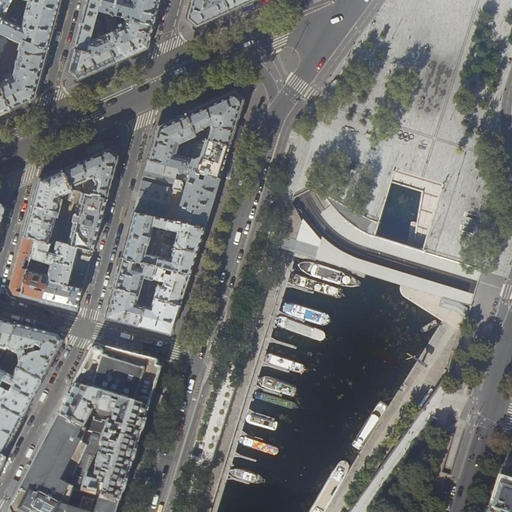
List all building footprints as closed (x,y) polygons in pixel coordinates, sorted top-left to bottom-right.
[(55,23),(60,0),(26,0),(28,0),(21,26),(2,18),(0,22),(0,33),(9,37),(20,43),(22,40),(38,47),(48,48),(55,23)] [(0,0),(0,17),(2,18),(10,0),(0,0)] [(80,26),(74,48),(86,52),(90,38),(93,28),(95,21),(96,15),(97,10),(100,0),(86,0),(87,1),(80,26)] [(158,8),(159,0),(100,0),(97,10),(101,11),(112,14),(115,15),(116,10),(122,12),(121,16),(125,18),(153,26),(158,8)] [(217,16),(227,12),(222,0),(190,0),(190,2),(186,18),(195,26),(217,16)] [(241,6),(252,1),(251,0),(222,0),(227,12),(238,7),(241,6)] [(255,7),(252,1),(241,6),(244,12),(255,7)] [(127,57),(147,48),(150,38),(153,26),(125,18),(122,27),(120,23),(117,25),(112,14),(101,11),(102,14),(110,32),(115,41),(112,42),(113,46),(109,48),(115,62),(127,57)] [(106,66),(115,62),(109,48),(113,46),(112,42),(115,41),(110,32),(100,37),(99,34),(94,36),(95,39),(94,39),(90,38),(86,52),(74,48),(71,60),(68,71),(77,79),(106,66)] [(13,108),(34,99),(39,83),(43,67),(48,48),(38,47),(22,40),(20,43),(17,50),(18,51),(12,74),(10,74),(3,76),(5,80),(0,82),(0,89),(9,110),(13,108)] [(0,114),(9,110),(0,89),(0,114)] [(207,103),(185,113),(193,134),(210,123),(211,125),(207,140),(228,147),(228,146),(233,132),(234,129),(243,99),(234,91),(207,103)] [(185,113),(170,120),(157,126),(152,146),(148,160),(185,169),(188,158),(195,136),(193,134),(185,113)] [(239,133),(233,132),(228,146),(235,148),(239,133)] [(227,150),(228,147),(207,140),(205,139),(199,157),(193,160),(188,158),(185,169),(205,174),(219,178),(220,174),(227,150)] [(85,158),(61,169),(70,189),(73,190),(84,193),(79,183),(92,177),(94,182),(91,194),(106,199),(118,156),(109,148),(105,149),(88,157),(85,158)] [(205,174),(185,169),(148,160),(143,177),(133,212),(167,220),(203,228),(211,203),(212,199),(219,178),(205,174)] [(31,206),(23,235),(35,238),(48,242),(60,198),(70,200),(73,190),(70,189),(61,169),(46,176),(38,179),(31,206)] [(96,236),(106,199),(91,194),(84,193),(73,190),(70,200),(78,202),(75,213),(73,213),(70,222),(72,223),(67,243),(92,251),(96,236)] [(322,191),(321,191),(322,193),(330,204),(334,209),(337,213),(341,216),(345,220),(349,223),(353,226),(358,229),(364,232),(369,235),(373,236),(378,238),(378,233),(376,221),(369,219),(331,197),(322,191)] [(359,244),(478,281),(479,279),(482,269),(413,248),(378,238),(373,236),(369,235),(364,232),(358,229),(353,226),(349,223),(345,220),(341,216),(337,213),(334,209),(330,204),(321,212),(319,213),(323,218),(327,222),(331,227),(336,231),(340,234),(346,238),(352,241),(359,244)] [(127,237),(121,258),(155,266),(161,244),(163,236),(167,220),(133,212),(127,237)] [(281,234),(277,247),(314,258),(318,246),(319,243),(319,241),(320,240),(302,218),(295,239),(281,234)] [(197,248),(203,228),(167,220),(163,236),(175,239),(173,247),(161,244),(155,266),(188,275),(189,274),(193,260),(197,248)] [(16,295),(19,295),(27,269),(27,266),(22,265),(24,258),(27,259),(26,261),(29,262),(35,238),(23,235),(13,272),(9,286),(13,294),(16,295)] [(319,241),(319,243),(318,246),(314,258),(382,279),(388,281),(407,286),(411,287),(411,288),(414,290),(416,289),(421,290),(432,294),(434,295),(435,295),(439,296),(441,297),(459,302),(470,306),(473,296),(474,294),(355,257),(346,253),(340,250),(333,245),(326,241),(320,236),(320,237),(320,240),(319,241)] [(67,243),(57,241),(55,244),(48,242),(35,238),(29,262),(27,266),(27,269),(47,275),(46,279),(82,288),(86,275),(92,251),(67,243)] [(116,276),(113,288),(138,295),(142,278),(150,280),(151,279),(155,266),(121,258),(116,276)] [(200,262),(193,260),(189,274),(195,276),(200,262)] [(148,290),(146,295),(153,297),(179,305),(183,293),(188,275),(155,266),(151,279),(162,282),(161,286),(157,285),(155,292),(148,290)] [(28,298),(40,301),(46,279),(47,275),(27,269),(19,295),(28,298)] [(55,305),(76,310),(82,288),(46,279),(40,301),(55,305)] [(119,321),(138,326),(143,303),(141,303),(140,306),(135,305),(138,295),(113,288),(109,304),(105,317),(107,318),(119,321)] [(169,334),(170,335),(175,318),(179,305),(153,297),(149,309),(145,308),(146,304),(143,303),(138,326),(151,329),(169,334)] [(439,302),(438,305),(450,309),(454,310),(467,318),(467,317),(469,309),(459,302),(441,297),(439,302)] [(0,323),(0,350),(5,352),(6,350),(12,339),(14,327),(0,323)] [(61,345),(58,338),(57,337),(39,333),(14,327),(12,339),(6,350),(16,355),(19,365),(15,372),(40,385),(61,345)] [(73,387),(147,411),(156,380),(159,370),(159,369),(159,367),(158,365),(155,363),(146,361),(129,356),(124,355),(107,350),(99,348),(91,351),(86,362),(73,387)] [(0,411),(21,422),(30,406),(40,385),(15,372),(12,379),(0,372),(0,411)] [(86,430),(94,432),(137,444),(145,417),(147,411),(73,387),(66,401),(57,416),(57,417),(86,430)] [(0,459),(2,460),(10,443),(21,422),(0,411),(0,459)] [(115,511),(118,503),(100,497),(98,504),(89,500),(90,494),(69,488),(69,487),(65,486),(68,476),(73,478),(87,446),(82,443),(86,430),(57,417),(40,451),(20,489),(9,510),(9,511),(115,511)] [(132,459),(137,444),(94,432),(87,446),(73,478),(69,487),(69,488),(90,494),(100,497),(118,503),(132,459)] [(408,511),(429,446),(428,446),(427,447),(380,511),(408,511)] [(494,498),(489,511),(511,511),(511,456),(509,459),(505,462),(504,467),(503,470),(494,498)]
